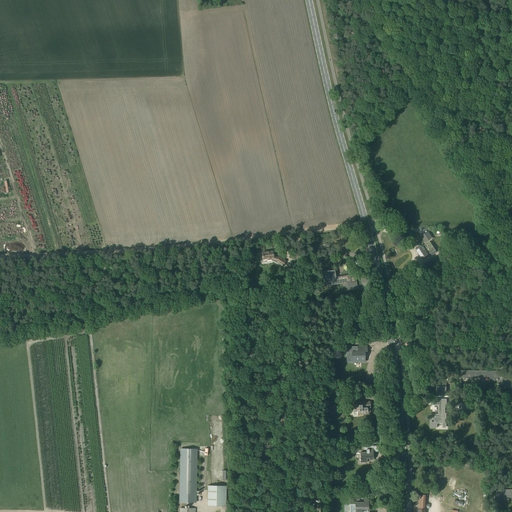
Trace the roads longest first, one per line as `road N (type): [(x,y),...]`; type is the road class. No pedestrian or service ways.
road 1 (primary): [(402,511),(386,309),(309,0)]
road 2 (track): [(373,221),(194,245),(0,257)]
road 3 (track): [(511,267),(495,231),(510,12)]
road 4 (track): [(391,347),(511,348)]
